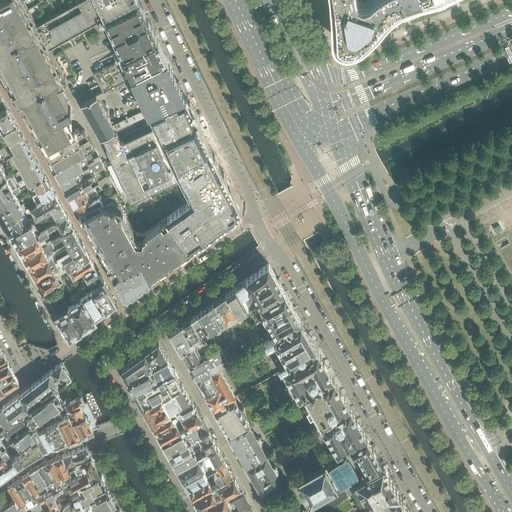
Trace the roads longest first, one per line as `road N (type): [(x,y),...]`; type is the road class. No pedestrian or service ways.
road 1 (primary): [(301,133),(505,511)]
road 2 (primary): [(511,491),(445,377),(337,127)]
road 3 (residential): [(274,248),(427,511)]
road 4 (residential): [(152,0),(256,216)]
road 5 (primary): [(511,12),(353,75),(312,66)]
road 6 (residential): [(263,511),(160,329)]
road 7 (primary): [(511,30),(331,105)]
road 8 (primary): [(337,127),(511,54)]
road 9 (residential): [(33,147),(123,307)]
road 10 (residential): [(256,216),(123,307)]
road 11 (primary): [(238,0),(301,133)]
road 12 (residential): [(67,349),(0,226)]
road 13 (residential): [(160,329),(274,248)]
road 14 (primary): [(331,105),(312,96),(264,0)]
